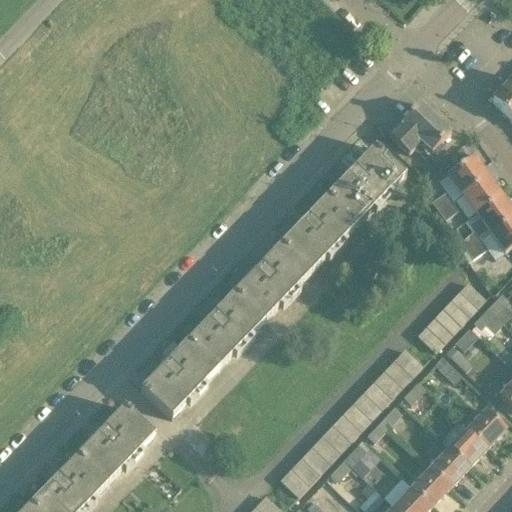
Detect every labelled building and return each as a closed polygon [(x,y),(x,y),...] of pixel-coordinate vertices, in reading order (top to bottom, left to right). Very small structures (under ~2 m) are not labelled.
[(500,95),(492,103),(511,122),(511,82),(506,88),(504,86),(498,93),(500,95)] [(420,106),(388,140),(402,153),(409,159),(422,144),(432,154),(450,135),(420,106)] [(375,150),(328,198),(358,227),(405,179),(375,150)] [(462,198),(488,180),(473,160),(447,178),(455,189),(445,196),(452,206),(462,198)] [(488,180),(462,198),(476,218),(502,199),(488,180)] [(445,196),(431,206),(438,215),(452,206),(445,196)] [(281,247),(311,276),(358,227),(328,198),(281,247)] [(511,213),(502,199),(476,218),(490,237),(511,221),(511,213)] [(458,215),(452,206),(438,215),(445,224),(458,215)] [(511,221),(490,237),(504,257),(511,251),(511,221)] [(461,258),(480,244),(474,236),(459,245),(460,246),(455,249),(461,258)] [(480,244),(461,258),(467,267),(486,254),(480,244)] [(235,296),(265,324),(311,276),(281,247),(235,296)] [(467,288),(458,297),(477,314),(485,305),(467,288)] [(218,373),(265,324),(235,296),(188,344),(218,373)] [(450,306),(469,323),(477,314),(458,297),(450,306)] [(501,298),(487,313),(495,320),(509,306),(501,298)] [(450,306),(442,314),(460,332),(469,323),(450,306)] [(503,328),(495,320),(487,313),(473,328),(481,335),(485,330),(494,338),(503,328)] [(442,314),(433,323),(452,341),(460,332),(442,314)] [(433,323),(425,332),(444,350),(452,341),(433,323)] [(425,332),(417,341),(435,358),(444,350),(425,332)] [(457,345),(462,352),(478,340),(472,333),(457,345)] [(218,373),(188,344),(141,393),(171,422),(218,373)] [(452,352),(446,358),(450,362),(449,362),(465,377),(473,370),(457,354),(456,355),(452,352)] [(394,365),(412,382),(423,371),(404,354),(394,365)] [(394,365),(383,376),(402,394),(412,382),(394,365)] [(445,366),(438,374),(454,388),(461,381),(445,366)] [(383,376),(373,387),(391,405),(402,394),(383,376)] [(417,386),(403,402),(411,409),(425,394),(417,386)] [(511,386),(501,398),(511,408),(511,386)] [(373,387),(362,398),(381,415),(391,405),(373,387)] [(362,398),(352,409),(370,426),(381,415),(362,398)] [(370,426),(352,409),(342,420),(360,437),(370,426)] [(78,458),(109,487),(154,439),(124,410),(78,458)] [(394,411),(381,424),(389,432),(402,419),(394,411)] [(488,413),(469,433),(488,452),(507,432),(488,413)] [(360,437),(342,420),(331,431),(350,448),(360,437)] [(389,432),(381,424),(365,441),(373,448),(389,432)] [(331,431),(321,442),(339,459),(350,448),(331,431)] [(469,433),(450,453),(470,471),(488,452),(469,433)] [(321,442),(310,453),(329,470),(339,459),(321,442)] [(344,464),(352,471),(365,457),(357,450),(344,464)] [(310,453),(300,463),(318,481),(329,470),(310,453)] [(470,471),(450,453),(431,472),(451,491),(470,471)] [(31,507),(37,511),(84,511),(109,487),(78,458),(31,507)] [(300,463),(290,474),(308,492),(318,481),(300,463)] [(352,471),(344,464),(329,479),(337,487),(352,471)] [(431,472),(412,492),(432,511),(451,491),(431,472)] [(279,485),(298,503),(308,492),(290,474),(279,485)] [(430,511),(432,511),(412,492),(394,511),(430,511)] [(276,511),(265,500),(254,511),(255,511),(276,511)]
